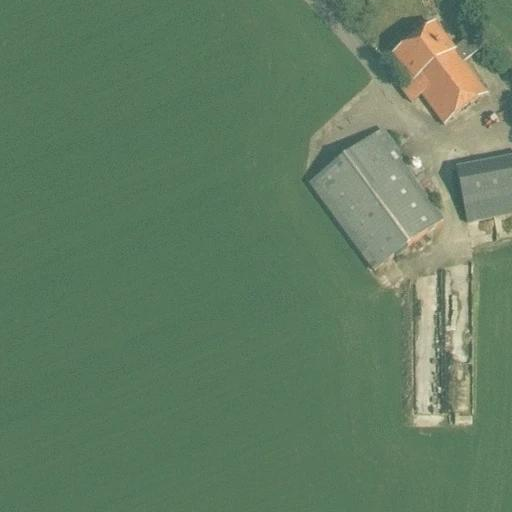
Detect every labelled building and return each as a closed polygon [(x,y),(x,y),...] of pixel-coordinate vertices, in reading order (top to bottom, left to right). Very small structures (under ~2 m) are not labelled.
[(454,50),(435,26),(393,58),(411,81),(400,90),(412,105),(421,98),(443,128),(487,95),(463,63),(481,49),(476,44),(471,38),(454,50)] [(374,274),(444,221),(402,165),(407,161),(382,130),(309,186),(374,274)] [(511,158),(457,170),(468,226),(511,217),(511,158)] [(302,189),(316,179),(306,165),(292,176),(302,189)] [(257,226),(301,201),(291,184),(247,208),(257,226)]
